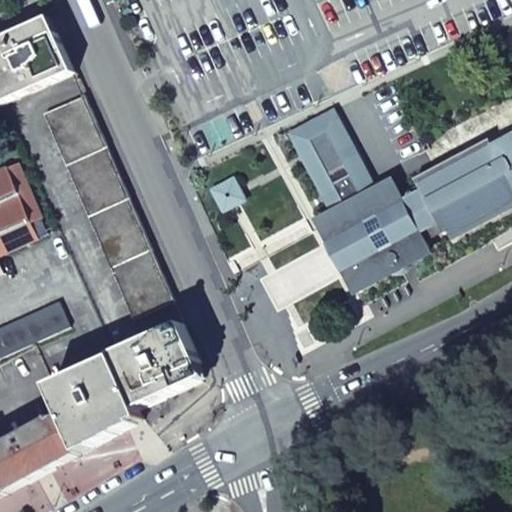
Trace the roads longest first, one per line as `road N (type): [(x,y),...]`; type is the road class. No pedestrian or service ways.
road 1 (secondary): [(256,435),(248,385),(82,0)]
road 2 (primary): [(256,435),(511,300)]
road 3 (primary): [(123,511),(256,435)]
road 4 (unknown): [(86,266),(31,127)]
road 5 (unknown): [(117,346),(0,403)]
